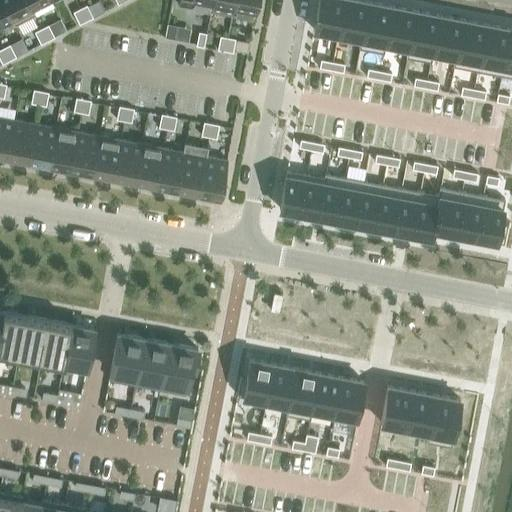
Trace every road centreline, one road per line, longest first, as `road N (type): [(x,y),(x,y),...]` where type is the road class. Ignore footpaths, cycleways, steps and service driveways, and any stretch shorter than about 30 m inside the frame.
road 1 (residential): [(245,250),(511,301)]
road 2 (residential): [(245,250),(294,0)]
road 3 (residential): [(0,201),(245,250)]
